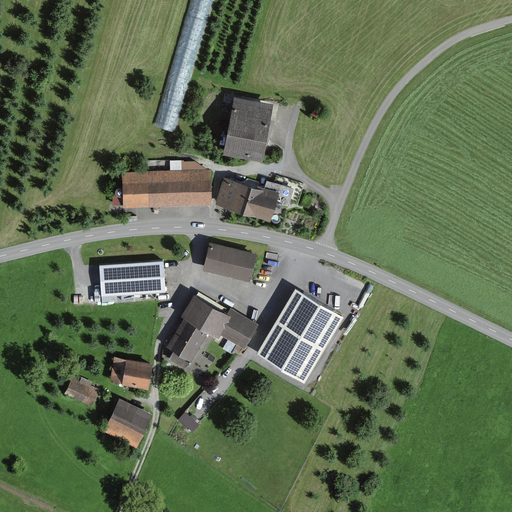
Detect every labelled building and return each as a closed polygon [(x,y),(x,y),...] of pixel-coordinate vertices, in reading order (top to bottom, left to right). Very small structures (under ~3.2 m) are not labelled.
[(213,0),(191,0),(154,125),(175,131),(213,0)] [(274,102),(232,92),(220,145),(262,155),(274,102)] [(209,205),(207,169),(195,161),(125,161),(122,207),(209,205)] [(224,177),(215,203),(266,219),(274,193),(224,177)] [(312,197),(303,192),(298,200),(308,206),(312,197)] [(256,255),(208,241),(201,266),(249,280),(256,255)] [(164,291),(161,261),(98,266),(101,296),(164,291)] [(236,354),(255,324),(193,284),(173,315),(181,319),(162,349),(188,365),(208,333),(216,338),(219,331),(239,344),(234,352),(236,354)] [(302,377),(339,315),(293,287),(255,349),(302,377)] [(150,365),(114,357),(109,382),(144,389),(150,365)] [(90,404),(98,388),(70,374),(62,390),(90,404)] [(195,433),(221,402),(204,388),(178,419),(195,433)] [(136,445),(151,413),(117,397),(102,429),(136,445)]
